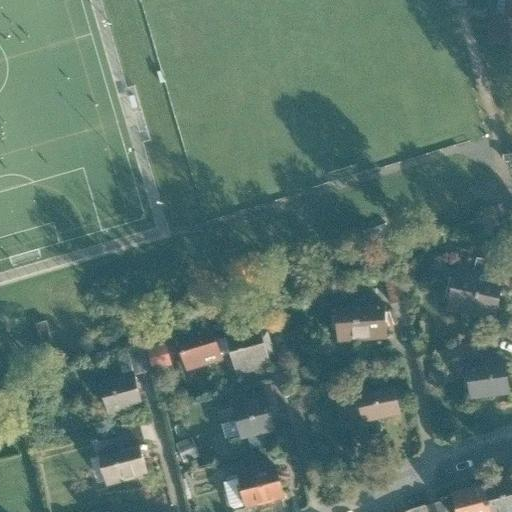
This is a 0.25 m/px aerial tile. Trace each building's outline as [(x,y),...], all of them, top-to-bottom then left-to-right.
[(511,43),(511,0),(497,0),(493,41),(511,43)] [(477,257),(474,269),(501,275),(504,263),(477,257)] [(474,269),(460,266),(449,309),(498,320),(507,277),(501,275),(474,269)] [(406,300),(399,269),(386,272),(393,302),(406,300)] [(386,303),(338,306),(340,339),(388,336),(386,303)] [(272,364),(261,322),(227,331),(238,373),(272,364)] [(213,324),(177,334),(186,368),(223,358),(213,324)] [(167,339),(146,346),(153,369),(174,362),(167,339)] [(129,352),(135,370),(136,373),(151,370),(145,348),(129,352)] [(482,352),(483,361),(504,359),(503,350),(482,352)] [(483,361),(470,362),(473,398),(511,393),(508,358),(504,359),(483,361)] [(135,370),(99,379),(108,414),(144,406),(136,373),(135,370)] [(397,384),(359,391),(365,421),(402,413),(397,384)] [(268,395),(233,404),(242,438),(277,429),(268,395)] [(122,430),(125,443),(139,439),(140,440),(144,439),(141,425),(122,430)] [(183,460),(199,455),(192,437),(177,442),(183,460)] [(125,443),(98,450),(107,485),(148,474),(140,440),(139,439),(125,443)] [(278,462),(237,473),(247,508),(288,498),(278,462)] [(511,511),(511,476),(485,483),(492,511),(511,511)] [(492,511),(485,483),(454,491),(458,511),(492,511)] [(446,511),(443,501),(427,505),(429,511),(446,511)]
